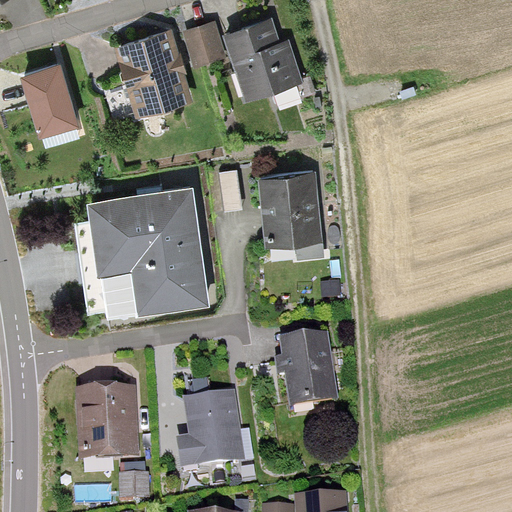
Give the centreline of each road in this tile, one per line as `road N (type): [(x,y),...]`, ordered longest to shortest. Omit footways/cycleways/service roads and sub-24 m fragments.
road 1 (residential): [(313,0),(328,68),(353,306)]
road 2 (residential): [(20,353),(244,325)]
road 3 (residential): [(0,48),(156,0)]
road 4 (unclassified): [(20,353),(25,511)]
road 5 (unclassified): [(0,229),(20,353)]
